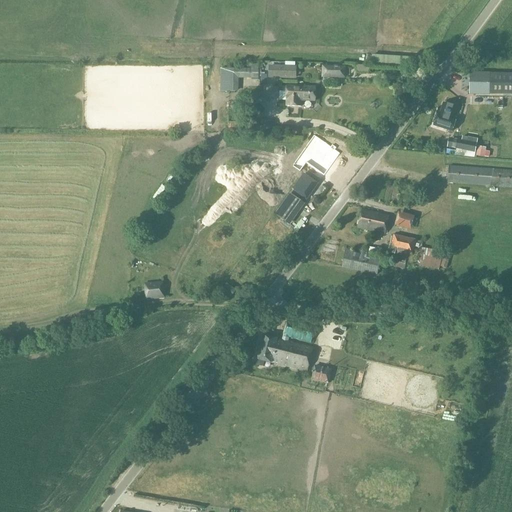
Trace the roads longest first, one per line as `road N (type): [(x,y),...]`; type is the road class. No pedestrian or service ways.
road 1 (unclassified): [(266,301),(494,0)]
road 2 (unclassified): [(97,511),(266,301)]
road 3 (unclassified): [(511,319),(438,308),(285,311),(266,301)]
